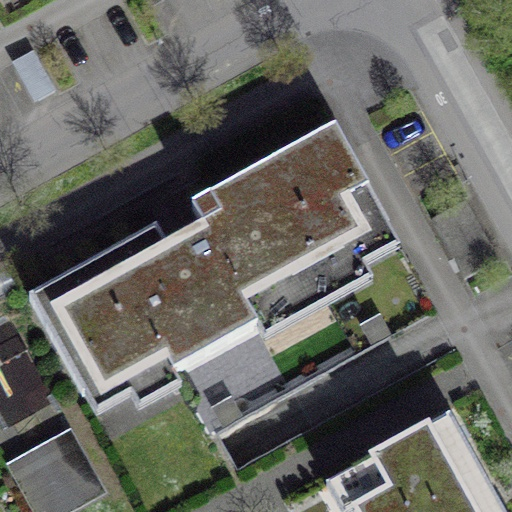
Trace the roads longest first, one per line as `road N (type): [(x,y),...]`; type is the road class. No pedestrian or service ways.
road 1 (residential): [(313,0),(0,174)]
road 2 (residential): [(511,186),(400,0)]
